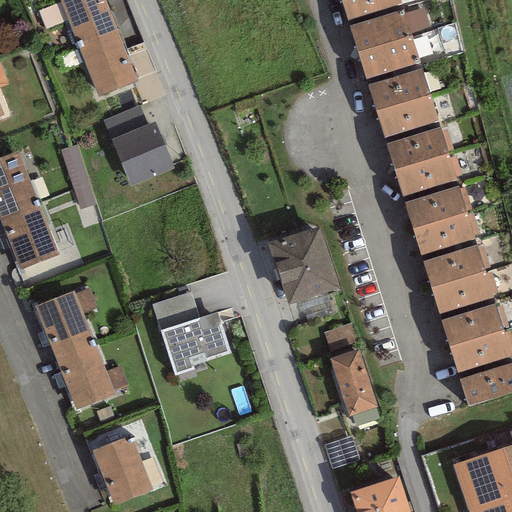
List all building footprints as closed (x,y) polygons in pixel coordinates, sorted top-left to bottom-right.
[(116,32),(104,0),(58,0),(78,47),(116,32)] [(399,0),(340,0),(347,20),(401,4),(399,0)] [(357,54),(411,36),(403,10),(348,27),(357,54)] [(97,97),(136,82),(116,32),(78,47),(97,97)] [(411,36),(357,54),(365,80),(419,63),(411,36)] [(375,111),(429,94),(421,68),(366,85),(375,111)] [(429,94),(375,111),(383,137),(438,120),(429,94)] [(110,141),(146,125),(137,106),(101,121),(110,141)] [(110,141),(130,187),(173,169),(153,122),(146,125),(110,141)] [(394,170),(448,152),(440,127),(385,143),(394,170)] [(60,151),(80,209),(94,205),(75,146),(60,151)] [(17,151),(0,157),(0,218),(38,204),(17,151)] [(448,152),(394,170),(402,196),(456,179),(448,152)] [(412,230),(466,212),(458,186),(404,203),(412,230)] [(38,204),(0,218),(0,220),(19,271),(59,256),(38,204)] [(466,212),(412,230),(420,256),(475,239),(466,212)] [(62,223),(49,227),(56,247),(69,243),(62,223)] [(339,289),(318,227),(267,244),(287,306),(300,302),(325,293),(339,289)] [(430,288),(485,271),(476,245),(422,262),(430,288)] [(485,271),(430,288),(438,314),(493,297),(485,271)] [(74,295),(82,313),(95,308),(88,289),(74,295)] [(74,295),(73,291),(33,307),(50,349),(90,334),(82,313),(74,295)] [(159,331),(199,317),(190,292),(150,305),(159,331)] [(325,293),(300,302),(307,323),(332,315),(325,293)] [(449,347),(502,327),(495,303),(440,320),(449,347)] [(159,331),(173,376),(193,370),(192,367),(230,354),(216,312),(199,317),(159,331)] [(329,352),(357,342),(351,323),(322,333),(329,352)] [(502,327),(449,347),(455,371),(510,354),(502,327)] [(75,410),(114,395),(113,390),(105,372),(90,334),(50,349),(75,410)] [(329,359),(348,417),(351,416),(374,408),(376,407),(357,349),(329,359)] [(511,364),(458,380),(466,407),(511,392),(511,364)] [(119,366),(105,372),(113,390),(127,385),(119,366)] [(374,408),(351,416),(354,427),(378,419),(374,408)] [(358,460),(350,437),(323,446),(331,470),(358,460)] [(113,506),(152,490),(132,442),(126,444),(124,438),(91,451),(113,506)] [(511,511),(511,445),(452,465),(468,511),(511,511)] [(354,511),(409,511),(398,477),(348,493),(354,511)]
